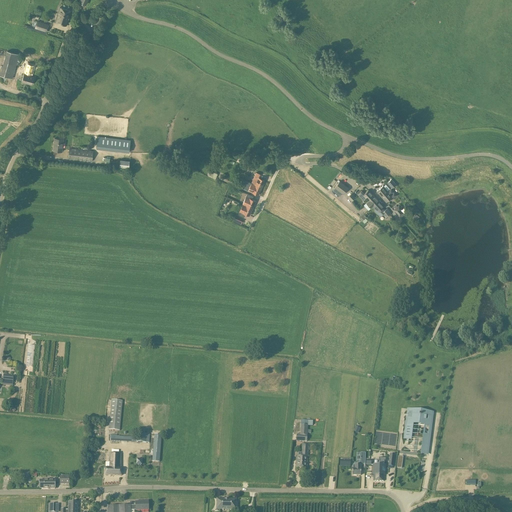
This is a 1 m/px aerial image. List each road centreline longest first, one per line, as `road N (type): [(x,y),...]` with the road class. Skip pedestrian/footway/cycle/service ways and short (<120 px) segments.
road 1 (unclassified): [(403,511),(381,491),(0,492)]
road 2 (track): [(251,229),(242,245),(226,246),(144,203),(123,178),(9,166)]
road 3 (unclassified): [(347,136),(311,118),(263,74),(111,2)]
road 4 (unclassified): [(0,211),(13,158),(111,2)]
road 5 (unclassified): [(511,167),(486,154),(404,157),(347,136)]
road 6 (unclassified): [(347,136),(333,155),(283,164),(251,229)]
